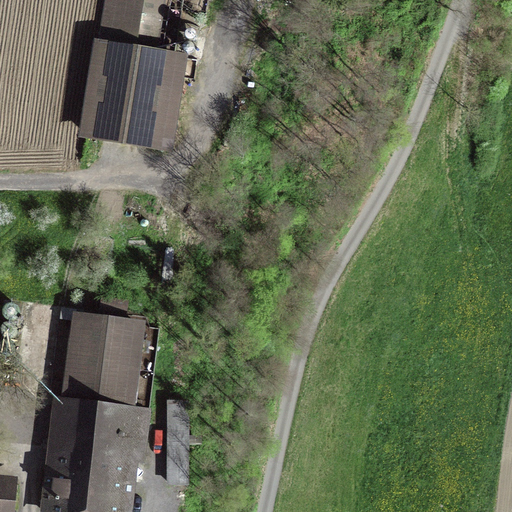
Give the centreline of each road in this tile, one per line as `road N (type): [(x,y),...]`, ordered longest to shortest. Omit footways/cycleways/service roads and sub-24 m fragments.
road 1 (unclassified): [(461,0),(403,156),(316,306),(263,511)]
road 2 (track): [(214,42),(228,51),(235,76),(212,142),(189,175),(0,188)]
